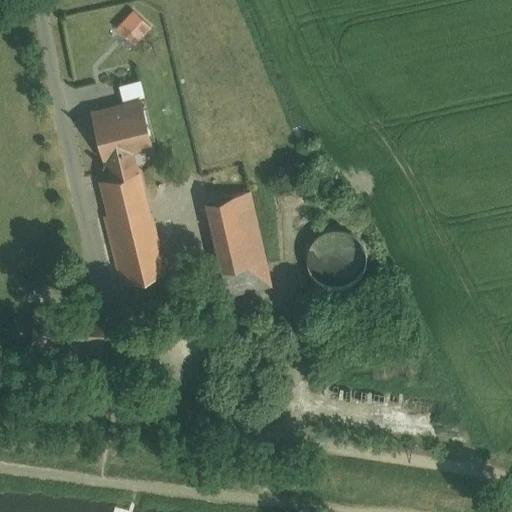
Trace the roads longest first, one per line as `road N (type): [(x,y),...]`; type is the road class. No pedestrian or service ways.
road 1 (residential): [(117,337),(40,0)]
road 2 (residential): [(167,397),(137,419),(106,407),(101,365),(117,337)]
